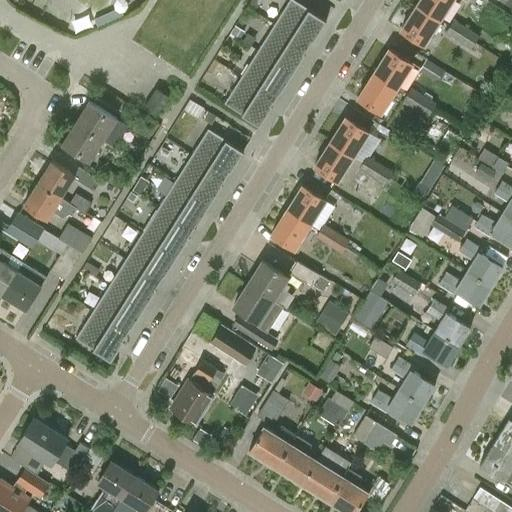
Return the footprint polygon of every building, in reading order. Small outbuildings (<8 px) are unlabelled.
[(296,0),(288,0),(274,23),(308,45),(315,34),(317,35),(327,19),(296,0)] [(419,0),(417,4),(440,18),(451,0),(419,0)] [(440,18),(417,4),(401,29),(424,43),(440,18)] [(94,18),(98,27),(124,15),(120,7),(94,18)] [(479,34),(454,18),(446,32),(471,48),(479,34)] [(308,45),(274,23),(258,50),(293,72),(303,57),(302,56),(308,45)] [(390,47),(374,72),(397,87),(413,62),(390,47)] [(293,72),(258,50),(241,76),(275,97),(282,87),(283,88),(293,72)] [(444,68),(427,58),(419,70),(437,81),(444,68)] [(397,87),(374,72),(358,97),(381,111),(397,87)] [(275,97),(241,76),(224,103),(260,125),(270,109),(268,108),(275,97)] [(412,87),(407,94),(433,109),(437,102),(412,87)] [(157,88),(145,107),(156,115),(169,96),(157,88)] [(407,94),(403,101),(428,116),(433,109),(407,94)] [(76,122),(103,139),(116,118),(89,101),(76,122)] [(211,125),(217,115),(210,111),(204,120),(211,125)] [(346,116),(330,141),(353,155),(369,130),(346,116)] [(154,132),(136,121),(131,130),(149,141),(154,132)] [(103,139),(76,122),(62,144),(89,161),(103,139)] [(208,128),(191,154),(225,176),(232,165),(234,166),(244,150),(208,128)] [(449,129),(438,146),(451,154),(462,137),(449,129)] [(353,155),(330,141),(315,166),(338,180),(353,155)] [(413,146),(407,157),(432,173),(439,162),(413,146)] [(191,154),(175,180),(210,203),(220,187),(219,186),(225,176),(191,154)] [(393,170),(367,155),(363,161),(389,177),(393,170)] [(499,156),(492,166),(503,172),(509,162),(499,156)] [(52,160),(38,182),(61,197),(75,175),(52,160)] [(389,177),(363,161),(359,168),(385,184),(389,177)] [(497,171),(481,162),(476,172),(491,181),(497,171)] [(124,180),(106,167),(101,174),(119,187),(124,180)] [(103,180),(86,169),(79,179),(97,190),(103,180)] [(210,203),(175,180),(158,206),(192,228),(199,217),(201,218),(210,203)] [(511,185),(502,180),(494,193),(509,202),(502,213),(511,219),(511,185)] [(61,197),(38,182),(24,204),(47,219),(61,197)] [(287,209),(310,223),(325,199),(303,184),(287,209)] [(131,190),(125,200),(135,206),(141,196),(131,190)] [(90,201),(76,192),(69,203),(84,212),(90,201)] [(158,206),(142,232),(178,255),(187,239),(186,238),(192,228),(158,206)] [(423,206),(409,228),(423,236),(431,224),(459,242),(466,231),(451,221),(438,213),(437,215),(423,206)] [(474,218),(459,208),(451,221),(466,231),(474,218)] [(310,223),(287,209),(271,234),(294,248),(310,223)] [(42,226),(16,210),(7,224),(33,240),(42,226)] [(511,219),(502,213),(497,221),(481,212),(473,226),(489,236),(491,232),(511,244),(511,219)] [(59,237),(67,242),(83,252),(92,237),(68,222),(59,237)] [(324,223),(320,230),(347,246),(351,239),(324,223)] [(347,246),(320,230),(316,236),(356,261),(360,254),(347,246)] [(178,255),(142,232),(125,258),(160,280),(166,269),(168,270),(178,255)] [(503,267),(480,253),(483,248),(467,238),(458,251),(473,260),(466,270),(491,286),(503,267)] [(83,252),(67,242),(50,270),(66,279),(83,252)] [(0,246),(0,293),(2,295),(18,270),(6,262),(12,254),(0,246)] [(414,260),(398,250),(391,261),(407,271),(414,260)] [(125,258),(109,284),(145,307),(154,291),(153,291),(160,280),(125,258)] [(290,271),(323,291),(330,279),(297,259),(290,271)] [(262,260),(248,283),(284,305),(291,292),(281,286),(288,276),(262,260)] [(18,270),(2,295),(26,310),(42,285),(47,276),(23,261),(18,270)] [(391,280),(414,295),(421,284),(398,270),(391,280)] [(466,270),(461,279),(446,270),(438,284),(454,293),(456,290),(479,304),(491,286),(466,270)] [(233,305),(240,310),(231,325),(272,349),(279,338),(268,332),(284,305),(248,283),(233,305)] [(109,284),(92,310),(127,332),(133,321),(135,322),(145,307),(109,284)] [(470,327),(447,313),(451,307),(434,297),(426,311),(441,320),(434,331),(458,346),(470,327)] [(368,299),(356,317),(370,326),(382,308),(368,299)] [(329,300),(314,323),(334,336),(349,313),(329,300)] [(127,332),(92,310),(75,337),(111,360),(121,344),(120,343),(127,332)] [(257,345),(222,323),(210,342),(245,364),(257,345)] [(434,331),(428,340),(414,331),(406,344),(422,354),(424,350),(447,364),(458,346),(434,331)] [(369,346),(387,357),(394,346),(375,335),(369,346)] [(267,352),(256,372),(273,381),(284,361),(267,352)] [(434,385),(411,371),(415,366),(399,356),(390,369),(404,378),(398,389),(422,404),(434,385)] [(202,358),(190,379),(188,378),(178,393),(179,394),(171,407),(195,421),(212,393),(208,390),(212,385),(216,387),(225,373),(202,358)] [(331,359),(320,377),(331,383),(342,365),(331,359)] [(241,383),(229,403),(246,414),(259,394),(241,383)] [(274,389),(257,415),(269,423),(274,417),(277,419),(290,399),(274,389)] [(398,389),(393,397),(379,389),(370,403),(386,412),(388,408),(411,422),(422,404),(398,389)] [(329,396),(318,414),(338,426),(349,408),(329,396)] [(364,442),(377,421),(366,414),(353,435),(364,442)] [(25,445),(16,460),(26,466),(36,473),(45,458),(52,462),(53,460),(63,466),(73,448),(64,443),(67,437),(34,416),(19,441),(25,445)] [(511,419),(509,417),(494,442),(511,452),(511,419)] [(398,434),(377,421),(364,442),(377,450),(383,441),(390,446),(398,434)] [(281,424),(275,433),(264,425),(249,449),(275,466),(296,433),(281,424)] [(313,444),(296,433),(275,466),(302,482),(316,459),(307,453),(313,444)] [(78,441),(73,448),(63,466),(75,473),(82,477),(97,452),(78,441)] [(511,452),(494,442),(480,466),(504,480),(511,484),(511,452)] [(98,481),(105,485),(89,509),(93,511),(111,511),(135,474),(111,459),(98,481)] [(336,471),(316,459),(302,482),(327,499),(348,467),(341,462),(336,471)] [(26,466),(16,480),(18,481),(25,486),(40,496),(50,482),(36,473),(26,466)] [(362,477),(348,467),(327,499),(348,511),(356,511),(368,493),(380,501),(390,485),(388,484),(389,482),(378,475),(368,491),(357,484),(362,477)] [(159,489),(135,474),(111,511),(134,511),(138,506),(145,511),(159,489)] [(15,486),(0,476),(0,511),(41,511),(27,503),(31,496),(22,490),(25,486),(18,481),(15,486)] [(510,511),(511,510),(511,506),(480,486),(473,496),(497,511),(510,511)]
